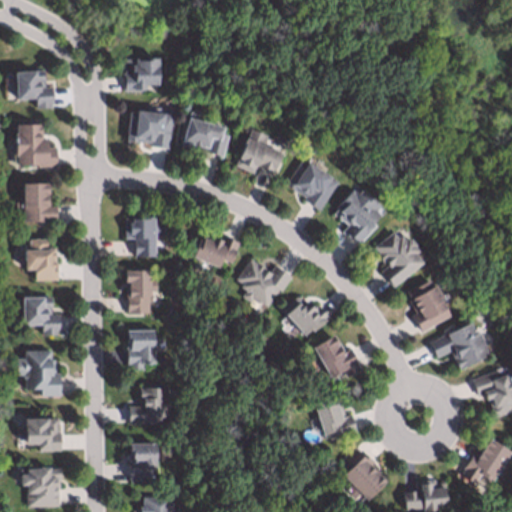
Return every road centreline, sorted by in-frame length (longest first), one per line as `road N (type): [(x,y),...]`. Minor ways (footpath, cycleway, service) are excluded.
road 1 (residential): [(415,398),(357,297),(315,249),(237,202),(192,187),(88,174)]
road 2 (residential): [(88,174),(94,511)]
road 3 (residential): [(88,174),(89,68),(50,22),(5,0)]
road 4 (residential): [(0,16),(43,40),(68,68),(77,156),(88,174)]
road 5 (residential): [(434,404),(415,398),(402,405),(397,425),(405,436),(432,436),(440,417),(434,404)]
